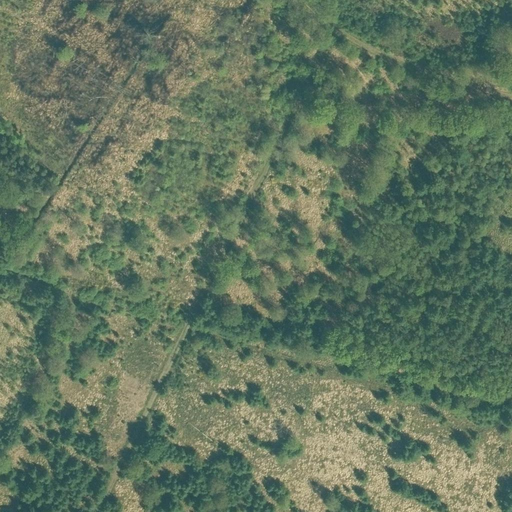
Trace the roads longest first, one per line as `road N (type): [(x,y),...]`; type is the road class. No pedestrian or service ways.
road 1 (track): [(327,24),(96,511)]
road 2 (track): [(511,96),(398,64),(327,24),(304,0)]
